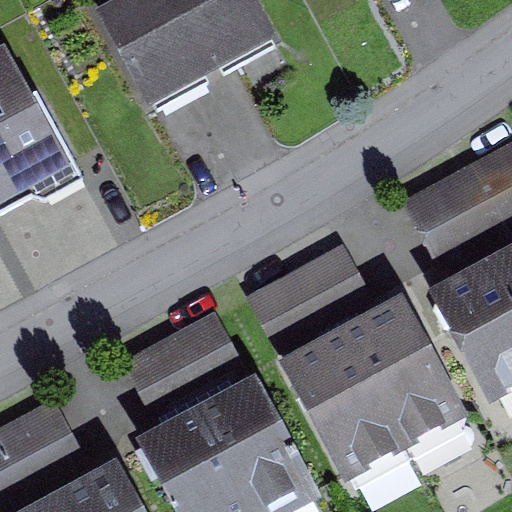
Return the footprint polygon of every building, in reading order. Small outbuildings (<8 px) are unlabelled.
[(150,0),(112,21),(157,103),(267,43),(243,0),(150,0)] [(4,69),(0,71),(0,206),(59,176),(4,69)] [(511,147),(411,200),(443,261),(511,225),(511,147)] [(341,246),(238,300),(270,361),(373,307),(341,246)] [(511,300),(511,259),(495,268),(511,300)] [(491,406),(511,395),(511,300),(495,268),(435,300),(491,406)] [(407,451),(467,419),(410,313),(350,344),(407,451)] [(212,316),(109,370),(141,431),(244,377),(212,316)] [(346,482),(407,451),(350,344),(290,376),(346,482)] [(248,511),(293,511),(318,499),(262,392),(202,424),(248,511)] [(53,404),(0,431),(0,508),(85,465),(53,404)] [(171,511),(248,511),(202,424),(141,456),(171,511)] [(60,511),(137,511),(118,476),(58,508),(60,511)]
